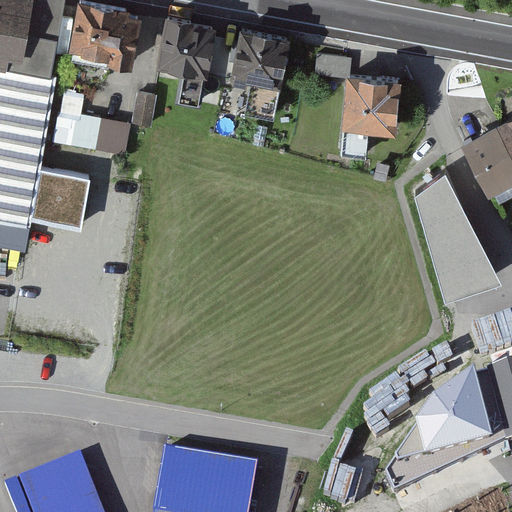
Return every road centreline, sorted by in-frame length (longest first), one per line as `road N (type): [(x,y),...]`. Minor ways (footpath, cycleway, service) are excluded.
road 1 (residential): [(0,399),(316,447)]
road 2 (residential): [(416,24),(452,144),(511,251)]
